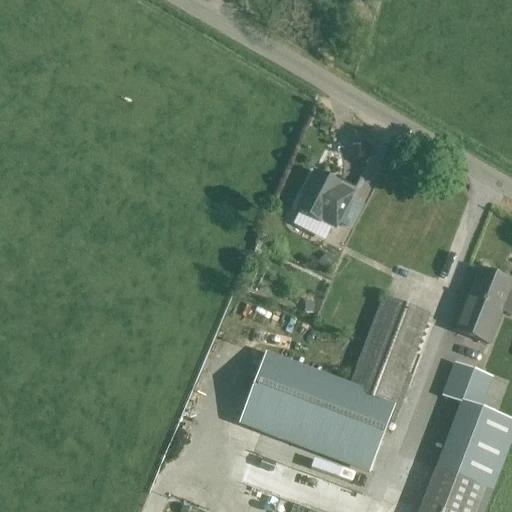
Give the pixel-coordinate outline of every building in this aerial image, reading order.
[(339,191),(340,189),(317,177),(297,214),(321,226),(321,224),(335,231),(353,198),(339,191)] [(319,261),(328,270),(337,262),(328,252),(319,261)] [(511,284),(511,283),(479,270),(469,298),(467,297),(453,331),(490,346),(503,311),(501,310),(511,284)] [(405,385),(431,316),(383,298),(349,389),(266,357),(241,423),(368,471),(385,427),(394,431),(410,388),(405,385)] [(479,462),(501,470),(511,440),(511,423),(483,412),(480,411),(491,381),(452,366),(440,397),(460,406),(444,449),(445,449),(479,462)] [(445,449),(437,470),(493,491),(501,470),(479,462),(445,449)] [(311,459),(291,456),(289,470),(318,474),(320,458),(311,457),(311,459)] [(485,511),(493,491),(437,470),(421,511),(485,511)]
